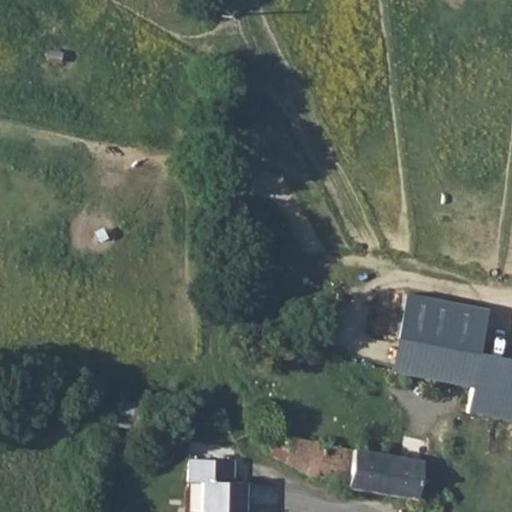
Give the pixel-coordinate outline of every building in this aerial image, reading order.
[(222,85),(224,123),(245,123),(243,83),(222,85)] [(235,325),(235,341),(248,341),(248,324),(235,325)] [(511,336),(499,335),(495,353),(511,356),(511,336)] [(449,375),(453,349),(393,339),(388,365),(449,375)] [(140,403),(118,400),(113,420),(113,424),(136,427),(140,403)] [(159,406),(140,403),(136,427),(134,437),(153,441),(159,406)] [(420,462),(351,449),(287,438),(266,431),(262,452),(276,459),(314,479),(344,485),(415,497),(420,462)] [(197,511),(239,511),(241,482),(230,482),(231,460),(186,459),(186,481),(199,482),(197,511)]
